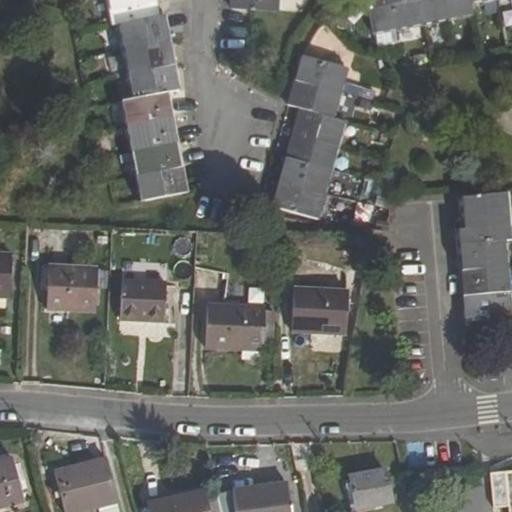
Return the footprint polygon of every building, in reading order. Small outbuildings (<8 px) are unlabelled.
[(108,0),(113,28),(120,27),(134,101),(124,104),(142,203),(189,194),(170,94),(181,92),(166,18),(160,19),(156,0),(108,0)] [(230,0),(229,10),(253,12),(278,12),(278,0),(230,0)] [(511,0),(366,0),(373,36),(473,17),(471,5),(496,0),(511,0)] [(348,72),(301,58),(288,107),(300,111),(272,208),(318,221),(345,123),(335,120),(348,72)] [(457,233),(465,323),(511,319),(511,309),(505,243),(511,243),(507,194),(461,199),(463,232),(457,233)] [(0,300),(10,300),(13,256),(0,255),(0,300)] [(47,312),(95,314),(98,270),(49,268),(47,312)] [(120,322),(164,324),(167,285),(122,283),(120,322)] [(292,335),(346,336),(347,293),(294,291),(292,335)] [(206,351),(263,352),(265,309),(207,308),(206,351)] [(64,511),(92,511),(119,506),(108,461),(55,475),(64,511)] [(0,511),(24,505),(13,463),(0,466),(0,511)] [(357,511),(392,505),(386,473),(352,480),(357,511)] [(218,498),(221,511),(290,511),(288,487),(240,493),(218,498)] [(221,511),(218,498),(205,500),(203,494),(148,507),(149,511),(221,511)]
